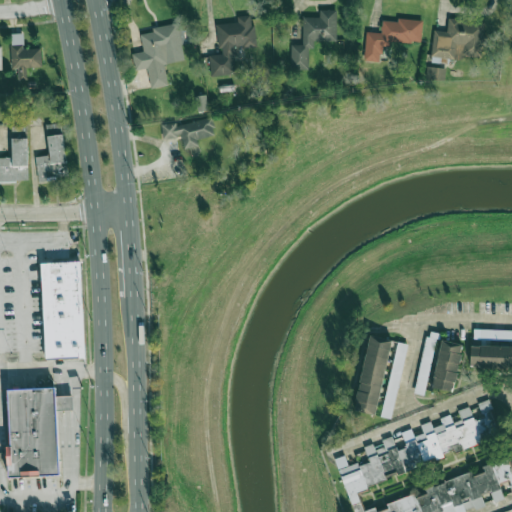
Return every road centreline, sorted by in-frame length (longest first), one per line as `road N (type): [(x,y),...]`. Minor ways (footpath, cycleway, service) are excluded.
road 1 (primary): [(60,0),(96,212),(101,511)]
road 2 (primary): [(139,511),(134,281)]
road 3 (primary): [(129,210),(97,0)]
road 4 (residential): [(129,210),(0,212)]
road 5 (residential): [(390,324),(511,320)]
